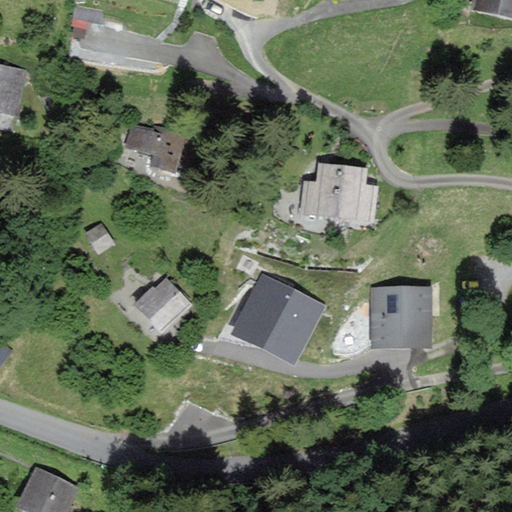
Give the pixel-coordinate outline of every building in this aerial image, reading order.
[(511,0),(475,0),(474,6),(511,13),(511,0)] [(27,72),(0,66),(0,110),(18,114),(27,72)] [(151,134),(131,128),(124,150),(151,159),(148,168),(172,175),(184,138),(153,128),(151,134)] [(365,170),(322,164),(320,184),(305,182),(302,207),(370,217),(375,188),(363,186),(365,170)] [(112,242),(102,224),(85,234),(96,252),(112,242)] [(323,305),(264,276),(237,331),(295,360),(323,305)] [(188,304),(166,279),(155,289),(153,287),(133,305),(156,332),(188,304)] [(430,341),(429,289),(374,290),(375,342),(430,341)] [(64,511),(76,487),(37,470),(21,505),(35,511),(64,511)]
